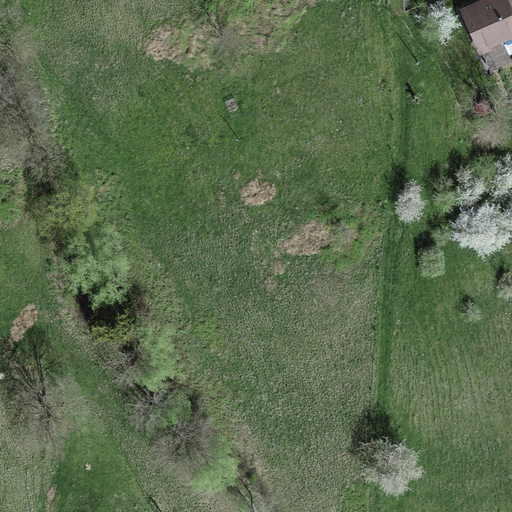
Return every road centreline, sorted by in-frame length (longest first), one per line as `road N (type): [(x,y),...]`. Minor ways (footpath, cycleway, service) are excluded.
road 1 (track): [(397,0),(404,126),(374,511)]
road 2 (track): [(150,511),(113,443),(73,406),(52,511)]
